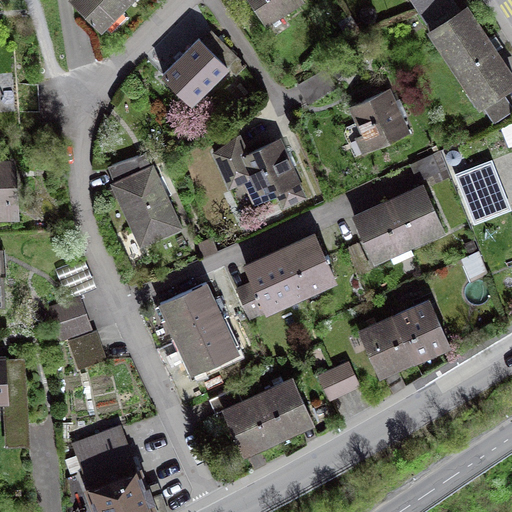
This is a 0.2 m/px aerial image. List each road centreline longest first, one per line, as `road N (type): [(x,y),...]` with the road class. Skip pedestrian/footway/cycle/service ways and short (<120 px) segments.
road 1 (residential): [(179,0),(85,98),(79,198),(89,239),(219,511)]
road 2 (tertiary): [(230,511),(511,351)]
road 3 (tertiary): [(511,436),(399,511)]
